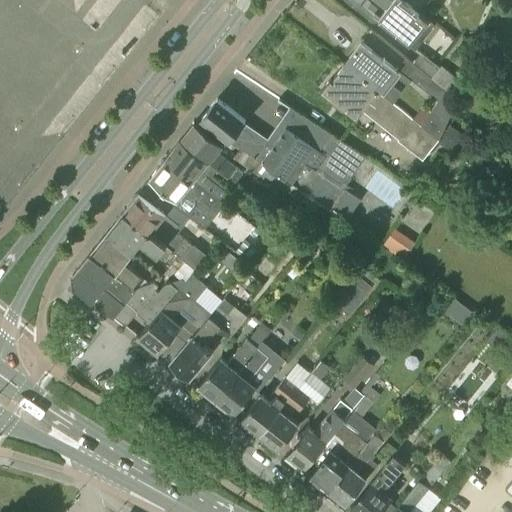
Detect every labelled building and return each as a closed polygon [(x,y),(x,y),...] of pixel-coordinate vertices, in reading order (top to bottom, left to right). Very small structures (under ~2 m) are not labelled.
[(378,20),(409,45),(413,49),(434,23),(421,13),(420,14),(405,2),(406,0),(390,0),(393,2),(378,20)] [(343,65),(379,93),(396,72),(362,41),(352,54),(343,65)] [(415,67),(453,96),(464,83),(442,66),(440,68),(424,55),(415,67)] [(420,127),(379,93),(343,65),(331,80),(330,79),(321,91),(356,118),(363,109),(399,138),(397,141),(421,161),(437,141),(420,127)] [(453,96),(415,67),(407,78),(438,101),(420,127),(437,141),(458,100),(453,96)] [(237,145),(241,148),(240,149),(260,163),(272,146),(243,125),(246,122),(217,99),(202,119),(235,146),(237,145)] [(344,188),(365,157),(295,111),(272,146),(260,163),(317,201),(346,221),(360,200),(344,188)] [(243,173),(235,167),(216,152),(221,144),(194,122),(180,139),(207,163),(208,161),(227,177),(235,183),(243,173)] [(451,125),(438,143),(452,153),(465,135),(451,125)] [(163,158),(193,181),(207,163),(180,139),(178,142),(174,143),(163,158)] [(260,163),(240,149),(233,159),(259,178),(261,176),(263,178),(265,177),(311,209),(317,201),(260,163)] [(178,201),(193,181),(163,158),(152,172),(153,175),(150,178),(178,201)] [(202,187),(216,198),(225,187),(210,176),(202,187)] [(172,206),(145,185),(139,192),(123,211),(171,250),(183,259),(192,247),(176,234),(180,228),(165,216),(172,206)] [(164,262),(171,250),(123,211),(118,217),(116,215),(114,218),(117,219),(111,226),(109,225),(107,227),(108,230),(107,231),(132,251),(134,249),(153,262),(157,257),(164,262)] [(415,243),(395,228),(383,246),(403,260),(415,243)] [(95,247),(91,252),(132,286),(141,274),(124,261),(132,251),(107,231),(106,233),(103,232),(101,234),(104,236),(98,243),(96,241),(93,244),(95,247)] [(251,244),(245,239),(241,245),(247,249),(251,244)] [(247,249),(241,245),(236,250),(242,255),(247,249)] [(204,255),(194,246),(185,258),(195,266),(204,255)] [(215,259),(225,267),(235,275),(243,265),(234,257),(224,249),(215,259)] [(312,257),(305,251),(299,260),(305,266),(312,257)] [(132,286),(91,252),(77,269),(75,268),(73,270),(75,271),(72,274),(73,283),(126,326),(137,313),(148,323),(183,283),(180,281),(164,285),(158,292),(155,289),(158,285),(153,282),(136,288),(132,286)] [(356,273),(332,302),(349,316),(373,286),(356,273)] [(169,361),(197,327),(198,327),(210,314),(195,302),(205,288),(189,277),(183,283),(148,323),(138,335),(169,361)] [(191,379),(214,350),(205,343),(217,328),(225,335),(220,341),(224,345),(247,316),(224,297),(210,314),(198,327),(197,327),(169,361),(191,379)] [(216,399),(268,337),(272,330),(263,322),(248,339),(247,338),(228,363),(222,357),(198,385),(216,399)] [(256,394),(282,363),(270,353),(277,344),(268,337),(216,399),(235,415),(254,392),(256,394)] [(343,379),(355,388),(374,365),(362,356),(343,379)] [(297,387),(285,402),(280,408),(259,434),(279,450),(300,424),(290,416),(295,410),(298,412),(309,398),(318,405),(332,388),(321,379),(330,368),(321,359),(298,388),(297,387)] [(275,394),(270,400),(261,393),(240,418),(259,434),(280,408),(285,402),(297,387),(284,377),(272,392),(275,394)] [(364,394),(352,409),(352,410),(361,417),(373,402),(364,394)] [(342,422),(352,410),(352,409),(341,400),(333,409),(315,432),(309,427),(286,454),(304,469),(321,448),(334,432),(342,422)] [(367,442),(342,422),(334,432),(321,448),(327,453),(310,474),(328,489),(349,464),(367,442)] [(380,425),(377,430),(375,432),(384,440),(390,434),(380,425)] [(377,464),(373,460),(376,456),(374,455),(384,440),(375,432),(367,442),(349,464),(328,489),(346,504),(377,464)] [(378,455),(387,462),(393,454),(396,450),(388,443),(378,455)] [(441,453),(420,478),(429,486),(450,461),(441,453)] [(379,511),(391,497),(392,498),(395,493),(396,489),(396,486),(394,483),(391,481),(405,464),(393,454),(387,462),(350,508),(355,511),(379,511)] [(408,511),(429,486),(420,478),(392,511),(408,511)]
